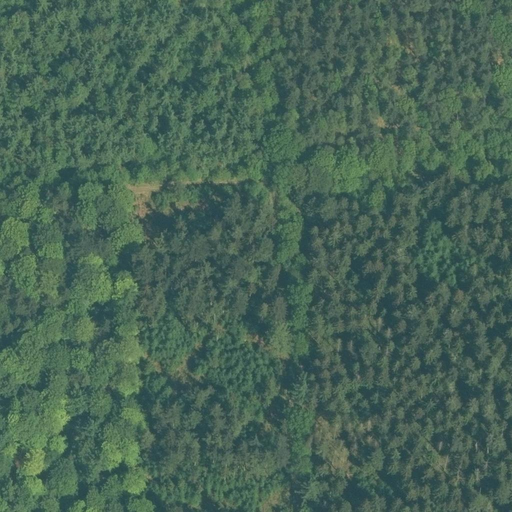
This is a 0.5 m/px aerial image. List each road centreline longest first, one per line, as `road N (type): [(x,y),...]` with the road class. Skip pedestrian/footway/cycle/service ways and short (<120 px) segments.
road 1 (track): [(276,184),(296,511)]
road 2 (track): [(0,197),(276,184)]
road 3 (track): [(276,184),(268,0)]
